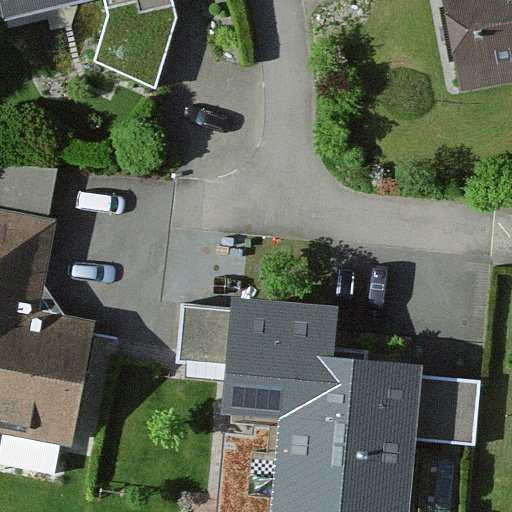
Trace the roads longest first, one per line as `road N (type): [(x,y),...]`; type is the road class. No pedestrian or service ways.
road 1 (residential): [(281,208),(490,227)]
road 2 (residential): [(274,0),(286,64),(281,208)]
road 3 (residential): [(160,197),(281,208)]
